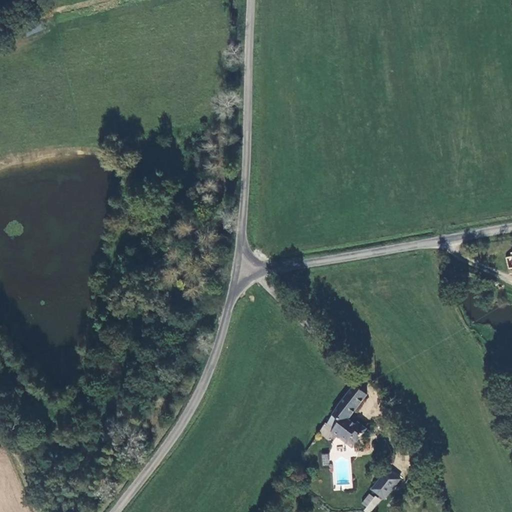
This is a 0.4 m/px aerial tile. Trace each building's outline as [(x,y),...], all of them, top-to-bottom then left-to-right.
[(343,421),(334,433),(349,443),(353,438),(358,441),(367,428),(358,422),(357,424),(351,420),(369,394),(356,384),(334,415),(339,419),(343,421)] [(321,454),(322,466),(329,465),(328,453),(321,454)] [(388,468),(394,474),(400,467),(394,461),(388,468)] [(388,468),(371,488),(384,499),(401,479),(394,474),(388,468)] [(305,500),(312,505),(317,498),(310,493),(305,500)] [(360,504),(368,511),(372,511),(381,503),(370,493),(360,504)]
